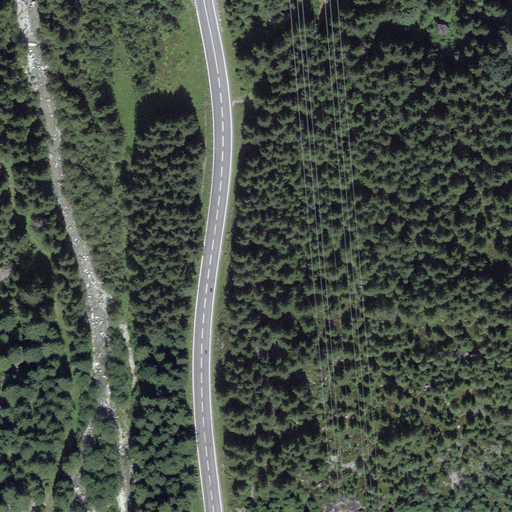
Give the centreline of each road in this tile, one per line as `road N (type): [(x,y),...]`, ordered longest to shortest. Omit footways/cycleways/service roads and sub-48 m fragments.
road 1 (primary): [(213,511),(202,324),(222,98),(204,0)]
road 2 (track): [(45,511),(74,397),(49,271),(0,155)]
